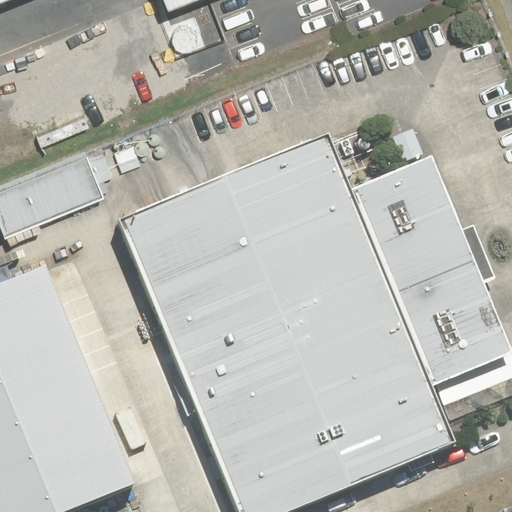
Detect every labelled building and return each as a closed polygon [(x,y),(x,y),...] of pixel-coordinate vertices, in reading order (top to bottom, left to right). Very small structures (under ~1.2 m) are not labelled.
[(0,0),(0,4),(9,0),(149,0),(154,11),(181,0),(0,0)] [(310,133),(103,219),(224,511),(283,511),(441,447),(416,386),(498,352),(419,162),(337,196),(310,133)] [(412,133),(387,143),(397,168),(421,159),(412,133)] [(0,189),(0,235),(96,195),(80,156),(0,189)] [(41,263),(0,280),(0,511),(107,511),(142,497),(41,263)]
